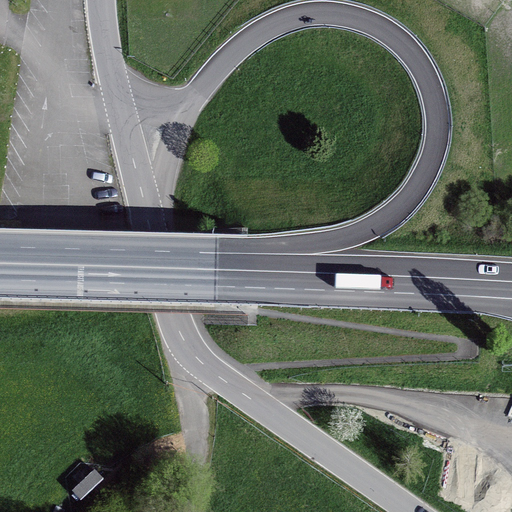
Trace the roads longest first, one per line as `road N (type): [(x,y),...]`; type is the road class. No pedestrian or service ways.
road 1 (primary): [(185,111),(252,36),(297,16),(331,12),(379,26),(415,57),(433,95),(437,134),(414,192),(373,226),(181,269)]
road 2 (tertiary): [(147,216),(185,345),(210,371),(413,511)]
road 3 (primary): [(386,275),(181,269)]
road 4 (primary): [(181,269),(0,264)]
road 5 (primary): [(386,275),(511,301)]
road 6 (trunk): [(511,282),(386,275)]
road 7 (tertiary): [(117,95),(147,216)]
